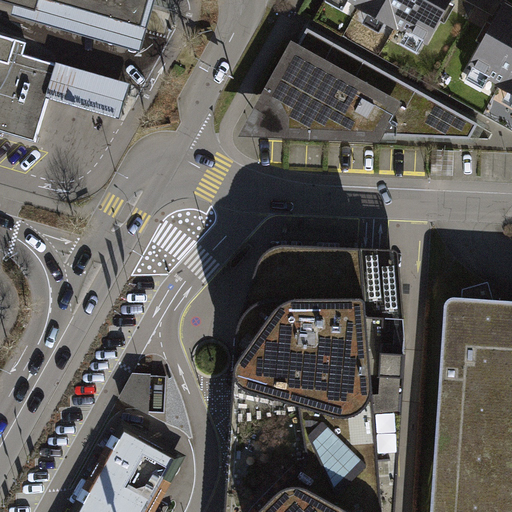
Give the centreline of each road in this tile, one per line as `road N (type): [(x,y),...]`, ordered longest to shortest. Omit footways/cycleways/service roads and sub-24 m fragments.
road 1 (tertiary): [(166,151),(254,199),(511,213)]
road 2 (tertiary): [(0,464),(137,224),(166,151)]
road 3 (tertiary): [(166,151),(124,189),(52,327)]
road 4 (residential): [(166,151),(238,36),(240,0)]
